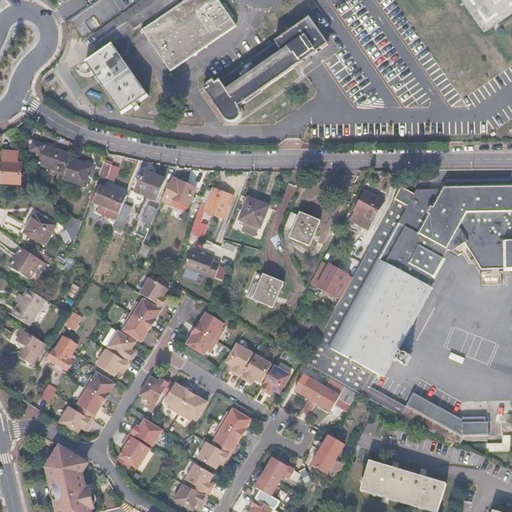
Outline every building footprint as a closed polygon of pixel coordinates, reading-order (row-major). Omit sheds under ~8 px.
[(175,0),(147,0),(98,35),(106,48),(175,0)] [(188,0),(188,1),(144,31),(172,72),(237,27),(229,15),(218,0),(188,0)] [(326,44),(308,18),(214,83),(211,80),(205,84),(207,88),(203,91),(222,119),(225,121),(228,122),(230,122),(233,122),(235,121),(237,119),(238,118),(239,115),(239,113),(239,111),(238,109),(237,107),(300,63),(308,57),(326,44)] [(115,45),(89,63),(124,115),(136,107),(138,111),(142,108),(139,105),(151,97),(115,45)] [(311,61),(308,57),(300,63),(303,67),(311,61)] [(31,149),(43,154),(39,163),(65,174),(71,158),(72,155),(58,149),(46,145),(34,140),(31,149)] [(18,153),(5,151),(4,162),(17,163),(18,153)] [(93,167),(71,158),(65,174),(63,178),(85,187),(93,167)] [(3,170),(0,170),(0,183),(20,185),(22,163),(17,163),(4,162),(3,170)] [(114,165),(105,162),(100,175),(106,178),(109,178),(114,165)] [(154,176),(144,171),(135,191),(146,196),(156,200),(165,180),(154,176)] [(106,178),(100,175),(96,184),(101,186),(103,187),(106,178)] [(196,189),(172,178),(161,202),(169,206),(170,204),(186,211),(196,189)] [(103,187),(101,186),(95,202),(115,210),(117,206),(122,208),(126,197),(122,195),(122,194),(103,187)] [(352,277),(340,299),(305,363),(331,377),(334,379),(358,393),(378,404),(379,404),(442,435),(448,439),(460,444),(465,435),(489,435),(489,422),(464,421),(415,395),(407,409),(369,387),(376,374),(379,375),(389,357),(394,348),(460,229),(471,235),(469,237),(484,264),(511,264),(511,186),(418,187),(414,193),(402,186),(364,256),(352,277)] [(212,190),(207,188),(190,233),(203,238),(207,225),(201,223),(205,211),(224,218),(233,196),(213,188),(212,190)] [(367,190),(351,219),(370,229),(386,200),(367,190)] [(269,207),(248,198),(240,219),(246,222),(243,229),(256,234),(259,227),(260,227),(269,207)] [(158,210),(149,206),(143,221),(151,224),(158,210)] [(132,212),(125,209),(116,227),(123,230),(126,223),(129,224),(131,220),(129,219),(132,212)] [(304,213),(300,212),(298,215),(291,212),(285,227),(292,230),(289,237),(310,246),(313,239),(310,238),(312,233),(315,234),(321,220),(304,213)] [(56,226),(35,214),(23,233),(45,246),(56,226)] [(47,265),(22,250),(11,268),(29,279),(38,266),(44,270),(47,265)] [(214,258),(191,250),(185,267),(215,279),(220,264),(213,261),(214,258)] [(352,277),(330,265),(318,287),(340,299),(352,277)] [(285,282),(263,273),(252,300),(274,309),(277,302),(274,301),(276,296),(279,297),(285,282)] [(167,288),(149,277),(139,293),(151,300),(162,307),(166,300),(161,298),(163,294),(167,288)] [(46,301),(28,290),(12,315),(30,326),(46,301)] [(136,302),(129,312),(149,324),(148,326),(150,326),(151,327),(155,320),(154,319),(160,310),(149,303),(142,299),(139,304),(136,302)] [(151,300),(149,303),(160,310),(162,307),(151,300)] [(122,324),(125,326),(123,330),(124,331),(136,338),(140,341),(150,326),(148,326),(149,324),(129,312),(122,324)] [(195,328),(195,329),(216,342),(223,331),(220,329),(223,323),(205,313),(196,328),(195,328)] [(77,323),(70,319),(62,332),(68,336),(77,323)] [(15,325),(7,338),(24,348),(17,359),(30,367),(45,344),(15,325)] [(192,334),(193,334),(186,345),(204,355),(207,351),(210,352),(216,342),(195,329),(192,334)] [(122,334),(116,330),(106,346),(118,353),(129,360),(133,353),(128,350),(130,347),(134,341),(122,334)] [(124,331),(122,334),(134,341),(136,338),(124,331)] [(54,351),(51,349),(45,359),(50,361),(49,364),(55,368),(57,366),(65,370),(71,361),(67,358),(75,345),(62,337),(54,351)] [(237,344),(232,352),(226,362),(231,365),(235,367),(232,372),(239,376),(250,357),(253,353),(237,344)] [(116,355),(105,348),(95,364),(112,375),(116,369),(118,366),(123,369),(127,362),(116,355)] [(409,356),(394,348),(389,357),(404,365),(409,356)] [(118,353),(116,355),(127,362),(129,360),(118,353)] [(255,355),(253,359),(242,378),(248,382),(251,376),(254,378),(260,382),(270,365),(271,364),(255,355)] [(253,359),(250,357),(239,376),(242,378),(253,359)] [(273,366),(270,365),(260,382),(263,384),(273,366)] [(274,365),(273,366),(263,384),(260,389),(267,392),(270,387),(273,389),(280,393),(290,374),(274,365)] [(93,377),(90,375),(83,386),(101,398),(103,400),(104,400),(109,393),(108,393),(114,383),(96,372),(93,377)] [(158,380),(150,376),(139,394),(156,404),(170,381),(164,377),(161,382),(158,380)] [(295,390),(301,394),(311,399),(310,401),(309,400),(301,414),(308,418),(317,402),(325,388),(309,379),(303,376),(295,390)] [(184,388),(176,384),(166,402),(170,404),(168,407),(180,413),(192,393),(192,392),(184,387),(184,388)] [(49,404),(57,390),(48,385),(40,398),(49,404)] [(83,386),(75,397),(79,400),(76,404),(78,405),(94,415),(103,400),(101,398),(83,386)] [(339,396),(325,388),(317,402),(331,411),(338,398),(339,396)] [(354,393),(344,388),(339,396),(338,398),(348,404),(354,393)] [(192,393),(180,413),(192,420),(193,418),(197,420),(208,402),(192,393)] [(78,405),(76,408),(92,417),(94,415),(78,405)] [(68,406),(58,422),(76,433),(80,427),(82,423),(86,426),(90,419),(75,410),(68,406)] [(232,411),(229,409),(221,423),(243,436),(248,428),(247,428),(253,418),(235,406),(232,411)] [(76,408),(75,410),(90,419),(92,417),(76,408)] [(137,427),(133,433),(144,440),(155,448),(166,432),(150,422),(148,421),(144,427),(142,430),(137,427)] [(215,433),(218,434),(215,439),(216,440),(233,450),(242,436),(243,437),(243,436),(221,423),(215,433)] [(133,433),(131,436),(142,443),(144,440),(133,433)] [(502,435),(502,444),(487,443),(486,451),(509,452),(510,436),(502,435)] [(130,446),(126,452),(122,458),(134,466),(140,470),(153,449),(142,443),(131,436),(127,444),(130,446)] [(344,445),(329,436),(321,450),(336,459),(344,445)] [(216,440),(214,445),(230,455),(233,450),(216,440)] [(207,441),(198,457),(216,468),(220,462),(222,458),(226,461),(230,455),(214,445),(207,441)] [(52,460),(47,467),(57,511),(92,511),(92,509),(96,508),(93,493),(86,495),(85,489),(87,489),(85,482),(82,483),(80,474),(87,462),(62,446),(53,461),(52,460)] [(336,459),(321,450),(311,465),(326,475),(336,459)] [(288,466),(273,457),(264,472),(280,481),(288,466)] [(122,458),(120,462),(123,466),(126,471),(128,475),(134,466),(122,458)] [(360,481),(363,482),(360,490),(435,511),(437,511),(446,482),(370,460),(364,478),(361,477),(360,481)] [(214,474),(196,463),(186,479),(189,481),(209,493),(213,486),(208,483),(210,480),(214,474)] [(306,468),(300,471),(308,488),(312,481),(306,468)] [(264,472),(255,487),(260,490),(255,497),(273,508),(277,500),(271,496),(280,481),(264,472)] [(189,481),(187,485),(207,497),(209,493),(189,481)] [(187,485),(184,484),(175,500),(193,510),(196,504),(198,501),(203,504),(207,497),(187,485)] [(250,506),(254,508),(251,511),(278,511),(273,508),(255,497),(250,506)]
